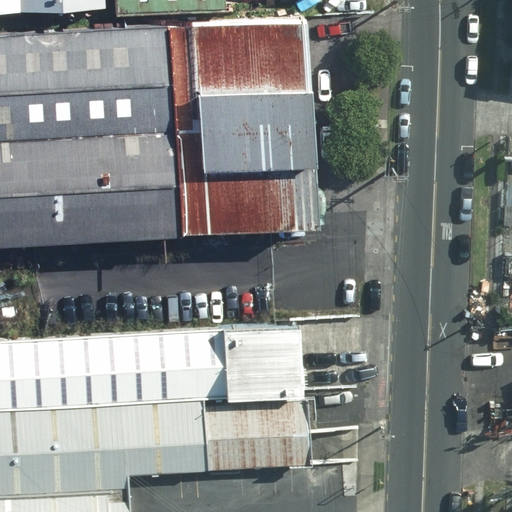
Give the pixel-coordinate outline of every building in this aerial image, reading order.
[(303,11),(174,20),(189,218),(319,212),(303,11)] [(169,18),(0,27),(0,232),(181,222),(169,18)] [(0,340),(0,415),(307,396),(303,327),(0,340)] [(313,470),(307,396),(0,415),(0,498),(130,496),(129,479),(313,470)] [(130,511),(130,496),(0,498),(0,511),(130,511)]
